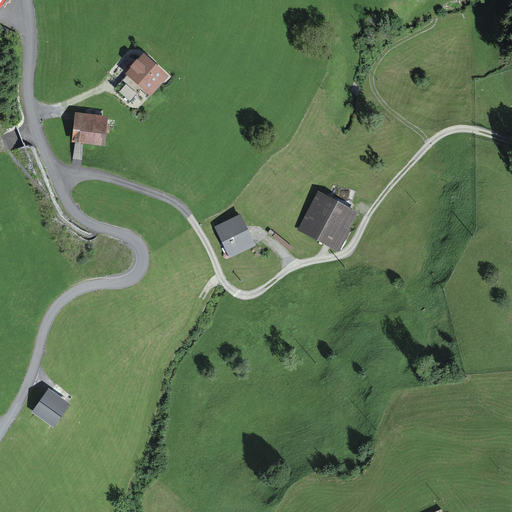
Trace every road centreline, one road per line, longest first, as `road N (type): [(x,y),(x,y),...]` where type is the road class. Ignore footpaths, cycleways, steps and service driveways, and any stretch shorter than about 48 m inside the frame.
road 1 (unclassified): [(24,0),(33,130),(66,204),(81,220),(138,245),(140,262),(133,276),(77,291),(54,311),(0,430)]
road 2 (track): [(58,180),(96,172),(167,197),(199,230),(223,280),(247,294),(288,268),(351,247),(372,209),(428,145)]
road 3 (track): [(432,24),(388,49),(371,82),(428,145)]
